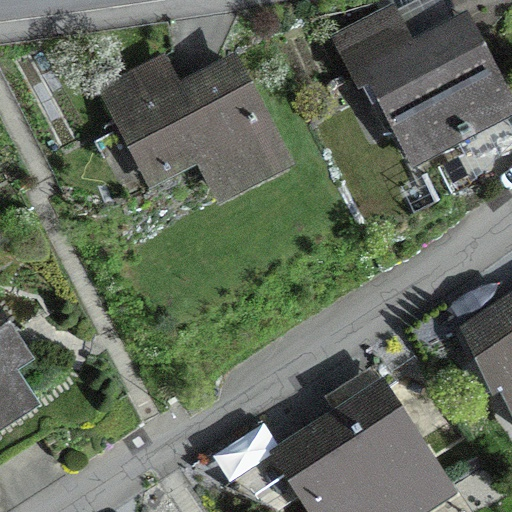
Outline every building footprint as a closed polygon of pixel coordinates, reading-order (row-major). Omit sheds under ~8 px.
[(393,128),(413,166),(507,117),(489,83),(493,81),(463,22),(408,50),(389,13),(332,42),(352,81),(370,72),(398,125),(393,128)] [(279,167),(228,69),(167,100),(151,68),(98,95),(118,134),(139,123),(166,174),(197,158),(217,198),(279,167)] [(511,300),(463,335),(475,362),(458,374),(473,405),(498,387),(511,418),(511,300)] [(0,419),(20,407),(0,376),(0,419)] [(396,511),(411,511),(439,494),(384,408),(348,432),(337,415),(275,455),(311,511),(392,511),(395,510),(396,511)]
